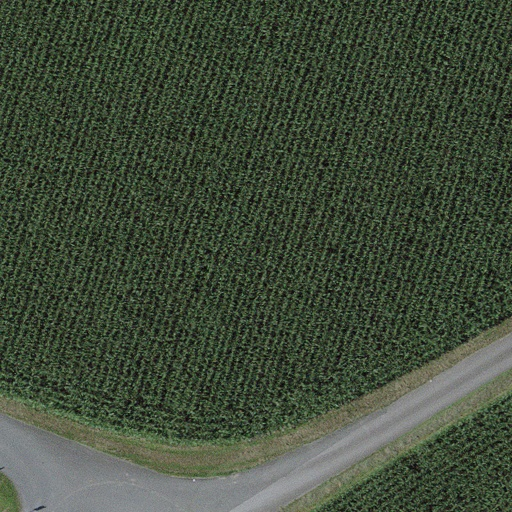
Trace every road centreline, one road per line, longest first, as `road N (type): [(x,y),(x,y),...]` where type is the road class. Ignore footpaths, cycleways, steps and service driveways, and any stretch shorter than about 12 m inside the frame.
road 1 (unclassified): [(242,511),(511,354)]
road 2 (unclassified): [(0,454),(55,481),(240,511)]
